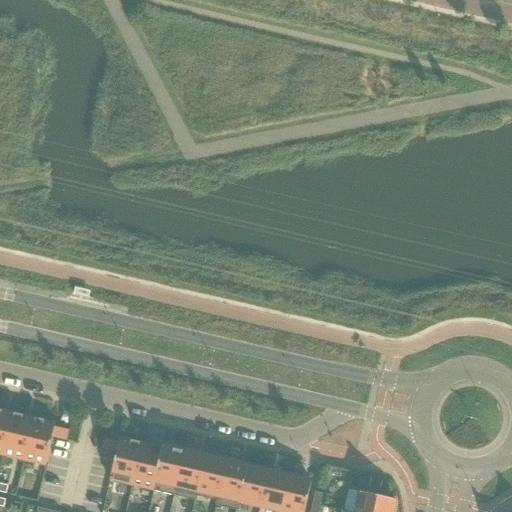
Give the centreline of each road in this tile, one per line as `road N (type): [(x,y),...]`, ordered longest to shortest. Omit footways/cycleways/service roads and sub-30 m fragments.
road 1 (tertiary): [(430,387),(0,292)]
road 2 (residential): [(0,369),(304,433),(341,406)]
road 3 (tertiary): [(0,326),(341,406)]
